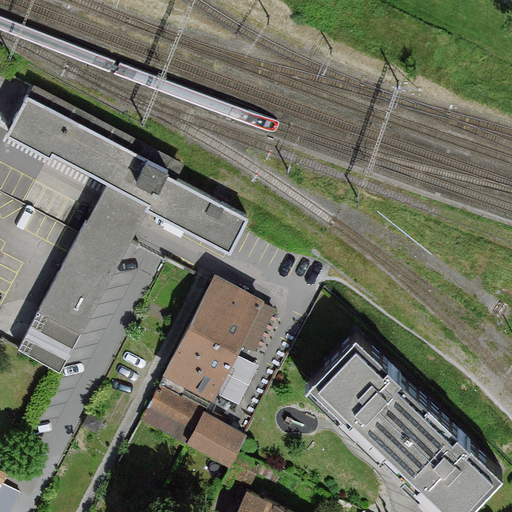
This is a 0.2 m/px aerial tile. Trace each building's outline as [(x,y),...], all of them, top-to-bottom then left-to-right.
[(32,83),(7,131),(48,153),(51,147),(109,177),(128,187),(147,197),(145,201),(147,203),(230,245),(240,225),(246,214),(173,175),(181,160),(32,83)] [(147,197),(109,177),(99,195),(94,204),(89,215),(130,236),(135,226),(139,218),(147,203),(145,201),(147,197)] [(130,236),(89,215),(80,232),(19,347),(60,369),(109,275),(129,238),(130,236)] [(138,416),(190,443),(207,411),(218,390),(226,375),(223,373),(234,351),(240,341),(252,348),(275,306),(237,286),(213,274),(210,280),(138,416)] [(413,484),(441,511),(459,511),(501,469),(356,331),(306,383),(339,415),(343,419),(413,484)] [(106,413),(91,405),(82,422),(97,430),(106,413)] [(236,446),(244,431),(207,411),(190,443),(227,463),(236,446)] [(260,459),(236,446),(227,463),(223,470),(227,472),(233,476),(248,483),(260,459)] [(1,480),(0,483),(0,511),(8,511),(20,490),(1,480)] [(300,511),(246,486),(234,511),(300,511)]
